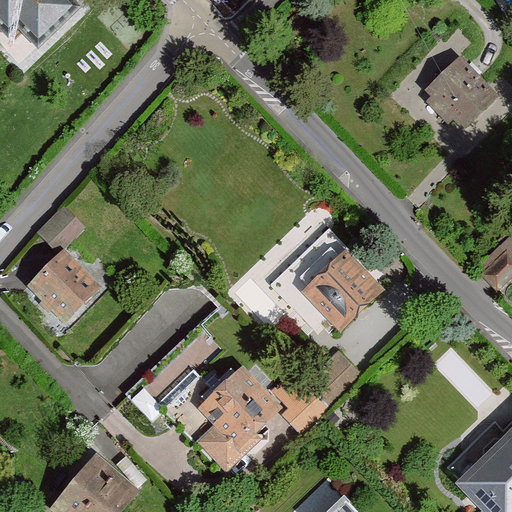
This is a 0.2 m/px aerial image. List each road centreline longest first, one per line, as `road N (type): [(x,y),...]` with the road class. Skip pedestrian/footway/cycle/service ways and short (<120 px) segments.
road 1 (residential): [(204,21),(511,343)]
road 2 (residential): [(204,21),(0,250)]
